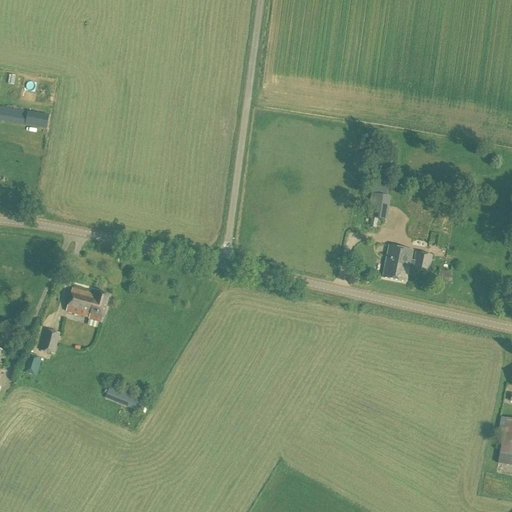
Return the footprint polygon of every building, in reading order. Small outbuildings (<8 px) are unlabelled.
[(17,112),(0,108),(0,121),(45,129),(48,116),(17,111),(17,112)] [(412,262),(409,262),(411,252),(387,247),(380,279),(405,285),(408,272),(426,276),(431,257),(414,253),(412,262)] [(449,282),(451,272),(440,270),(438,280),(449,282)] [(96,296),(71,289),(64,312),(88,319),(88,320),(100,323),(108,296),(97,293),(96,296)] [(55,355),(60,334),(46,330),(40,351),(55,355)] [(143,400),(110,386),(108,391),(105,390),(104,393),(107,394),(105,399),(138,412),(143,400)] [(511,466),(511,419),(501,417),(498,431),(504,432),(496,470),(501,471),(503,464),(511,466)]
